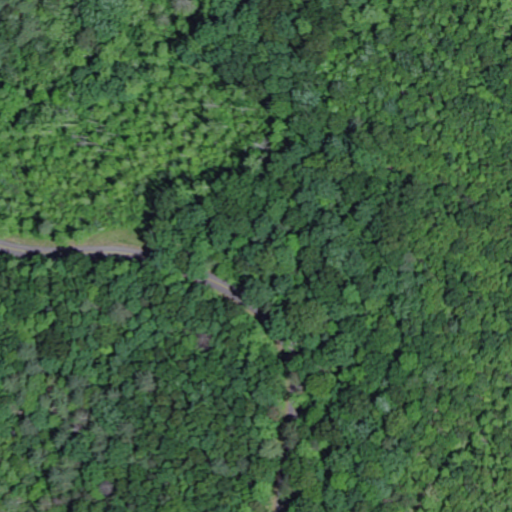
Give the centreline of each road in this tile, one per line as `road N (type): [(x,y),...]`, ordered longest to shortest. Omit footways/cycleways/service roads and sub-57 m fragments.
road 1 (tertiary): [(286,511),(296,374),(268,317),(228,289),(152,259),(0,244)]
road 2 (residential): [(0,133),(203,58),(258,0)]
